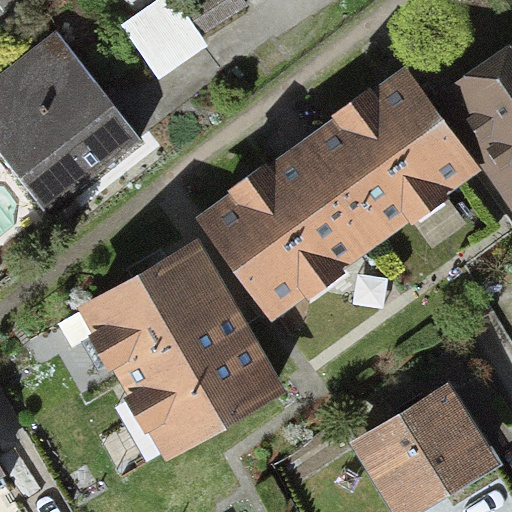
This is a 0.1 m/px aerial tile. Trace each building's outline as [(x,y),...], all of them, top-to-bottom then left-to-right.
[(245,0),(196,0),(179,10),(194,35),(247,3),(245,0)] [(64,53),(0,100),(0,165),(46,227),(141,157),(64,53)] [(511,58),(436,111),(511,219),(511,58)] [(193,224),(268,331),(476,187),(401,80),(193,224)] [(159,472),(283,406),(201,255),(77,321),(159,472)] [(353,454),(388,511),(434,511),(495,475),(446,397),(353,454)]
